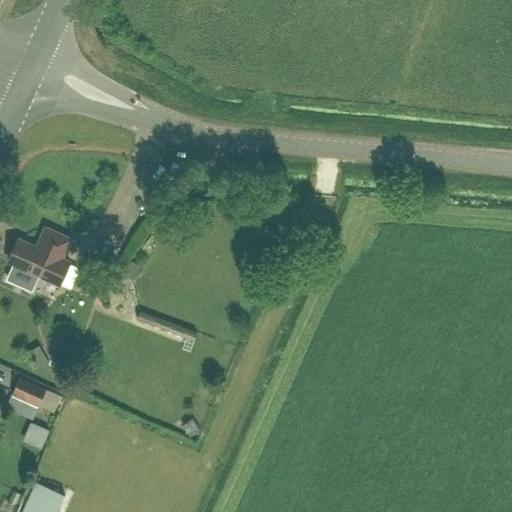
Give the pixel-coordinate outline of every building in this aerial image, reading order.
[(187,169),(186,180),(195,181),(196,170),(187,169)] [(62,258),(71,238),(46,227),(37,247),(19,239),(9,260),(60,284),(70,262),(62,258)] [(108,297),(119,271),(85,257),(74,283),(108,297)] [(132,261),(124,273),(133,279),(142,268),(132,261)] [(140,312),(137,319),(193,341),(196,333),(140,312)] [(53,412),(61,395),(20,377),(13,393),(53,412)] [(182,425),(189,436),(200,429),(194,418),(182,425)] [(57,511),(65,494),(35,481),(21,511),(57,511)]
